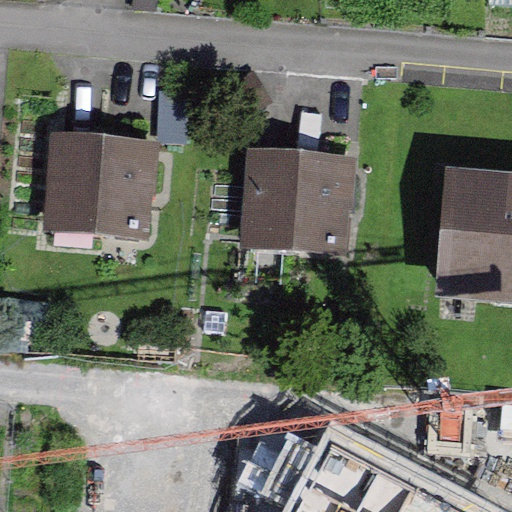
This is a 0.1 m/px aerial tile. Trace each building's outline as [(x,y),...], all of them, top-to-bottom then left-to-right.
[(155,0),(130,0),(130,10),(154,12),(155,0)] [(160,146),(51,139),(44,235),(154,243),(160,146)] [(353,161),(250,154),(244,247),(347,254),(353,161)] [(511,186),(446,183),(441,302),(511,305),(511,186)] [(502,511),(333,422),(285,511),(502,511)]
